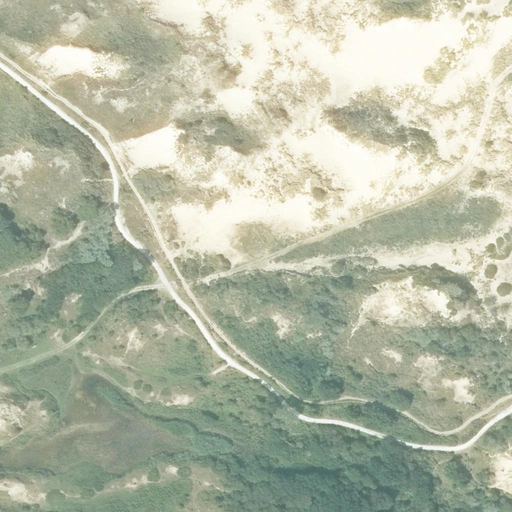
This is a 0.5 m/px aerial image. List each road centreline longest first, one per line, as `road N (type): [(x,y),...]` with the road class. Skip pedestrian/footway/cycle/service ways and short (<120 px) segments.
road 1 (unknown): [(511,394),(444,433),(347,397),(324,404),(295,396),(232,346),(178,284),(106,138),(0,56)]
road 2 (track): [(167,286),(240,271),(422,175),(483,126),(501,77),(511,69)]
road 3 (track): [(0,372),(68,344),(120,294),(167,286)]
